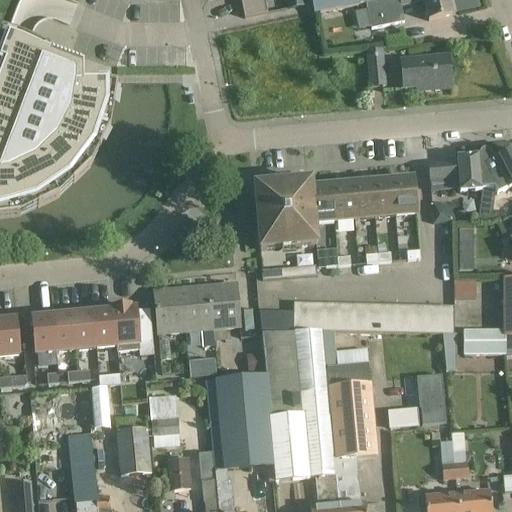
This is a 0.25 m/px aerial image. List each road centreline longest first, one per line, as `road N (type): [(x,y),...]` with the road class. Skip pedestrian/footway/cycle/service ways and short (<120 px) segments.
road 1 (residential): [(221,145),(511,107)]
road 2 (residential): [(221,145),(168,223),(124,260),(0,276)]
road 3 (residential): [(189,0),(221,145)]
